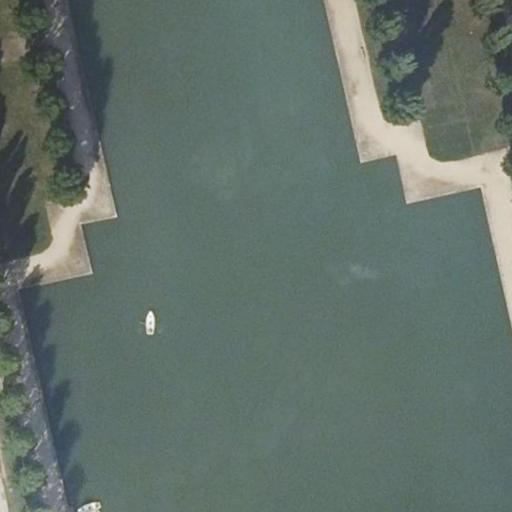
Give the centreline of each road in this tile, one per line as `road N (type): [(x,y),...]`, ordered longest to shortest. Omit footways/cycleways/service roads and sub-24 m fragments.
road 1 (track): [(0,280),(67,262),(57,220),(93,212),(46,0)]
road 2 (track): [(46,511),(0,292)]
